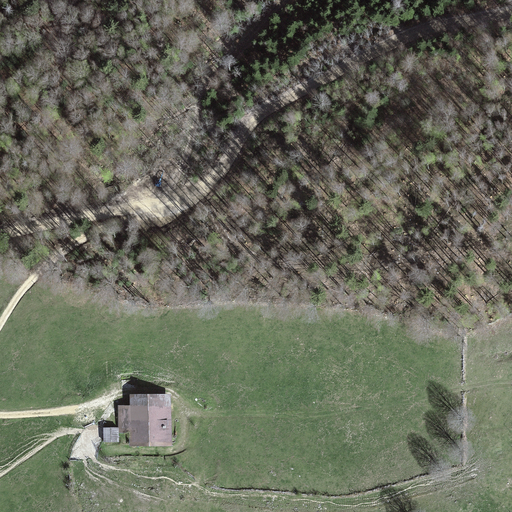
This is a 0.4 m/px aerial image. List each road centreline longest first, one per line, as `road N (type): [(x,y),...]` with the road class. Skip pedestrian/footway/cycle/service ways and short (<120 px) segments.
road 1 (track): [(511,11),(400,36),(282,99),(255,117),(218,171),(189,195),(0,233)]
road 2 (track): [(511,384),(315,418),(207,411),(134,391),(69,409),(0,414)]
road 3 (track): [(0,324),(26,285),(71,245),(145,206),(173,181),(208,82),(285,0)]
